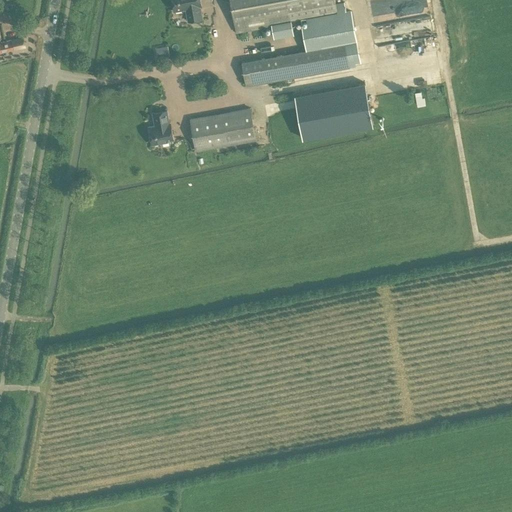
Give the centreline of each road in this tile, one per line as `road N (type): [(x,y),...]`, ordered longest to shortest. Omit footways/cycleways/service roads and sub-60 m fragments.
road 1 (track): [(170,69),(180,111),(370,77),(360,21),(435,8)]
road 2 (tertiary): [(0,316),(56,0)]
road 3 (track): [(433,0),(477,247),(511,241)]
